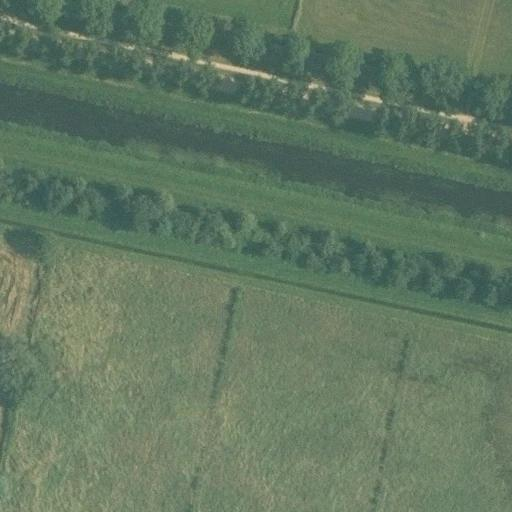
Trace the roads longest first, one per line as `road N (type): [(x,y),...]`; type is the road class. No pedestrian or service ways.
road 1 (track): [(511,143),(0,34)]
road 2 (track): [(511,258),(0,150)]
